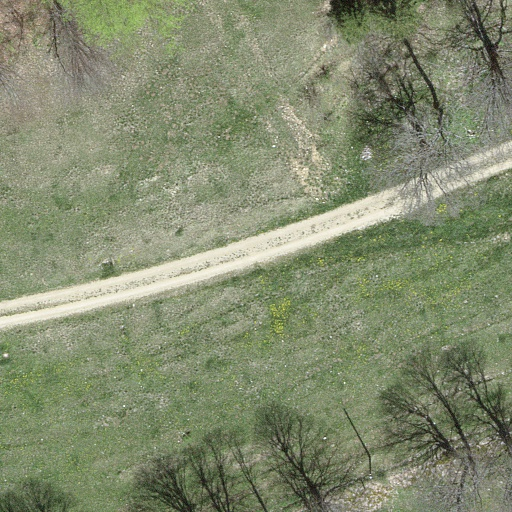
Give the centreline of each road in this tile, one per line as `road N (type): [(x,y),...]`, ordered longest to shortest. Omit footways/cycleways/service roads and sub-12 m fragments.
road 1 (track): [(0,312),(195,266),(511,152)]
road 2 (track): [(511,202),(341,219)]
